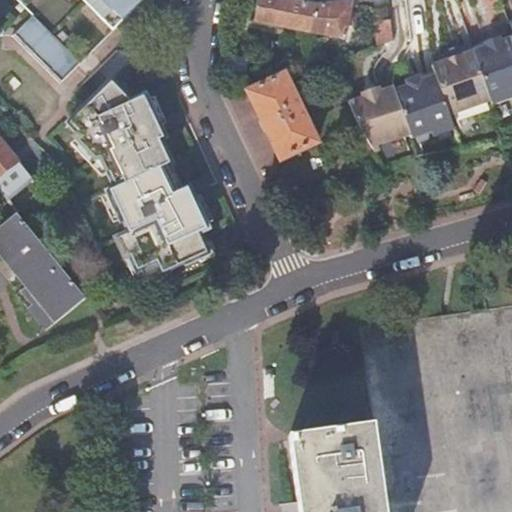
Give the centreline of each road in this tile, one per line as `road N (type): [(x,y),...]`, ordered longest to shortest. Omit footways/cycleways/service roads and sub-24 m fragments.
road 1 (residential): [(291,288),(109,368),(0,432)]
road 2 (residential): [(200,0),(204,101),(291,288)]
road 3 (residential): [(511,223),(291,288)]
